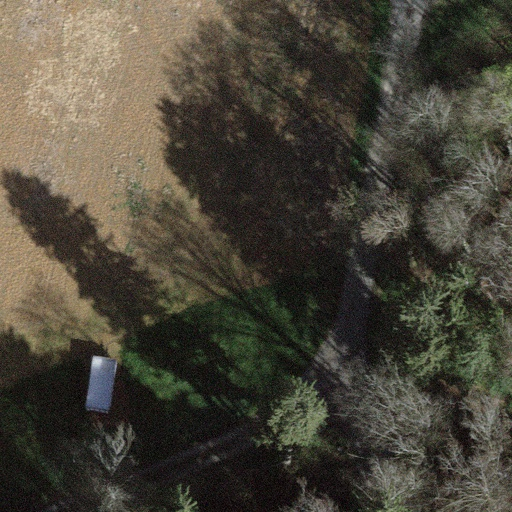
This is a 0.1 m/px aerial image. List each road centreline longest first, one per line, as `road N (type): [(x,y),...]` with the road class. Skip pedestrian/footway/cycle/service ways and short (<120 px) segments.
road 1 (track): [(394,511),(365,474),(331,389),(421,0)]
road 2 (track): [(35,511),(331,389)]
